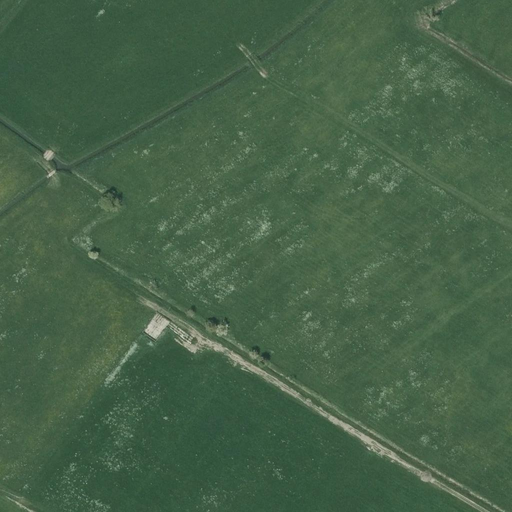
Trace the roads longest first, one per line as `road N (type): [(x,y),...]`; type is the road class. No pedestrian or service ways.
road 1 (track): [(44,165),(65,248),(484,511)]
road 2 (track): [(246,53),(255,67),(511,227)]
